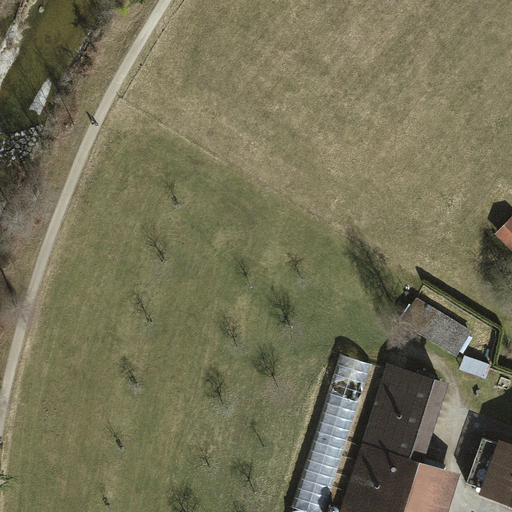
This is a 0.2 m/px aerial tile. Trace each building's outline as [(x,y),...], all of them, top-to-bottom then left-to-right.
[(511,213),(493,234),(511,250),(511,213)] [(416,301),(399,328),(459,365),(476,339),(416,301)] [(323,511),(371,370),(341,361),(290,511),(323,511)] [(463,361),(458,375),(486,383),(490,369),(463,361)] [(445,389),(386,371),(342,511),(445,511),(455,479),(442,475),(443,470),(422,463),(445,389)] [(511,440),(501,437),(500,440),(486,435),(470,479),(484,484),(481,492),(511,503),(511,440)]
